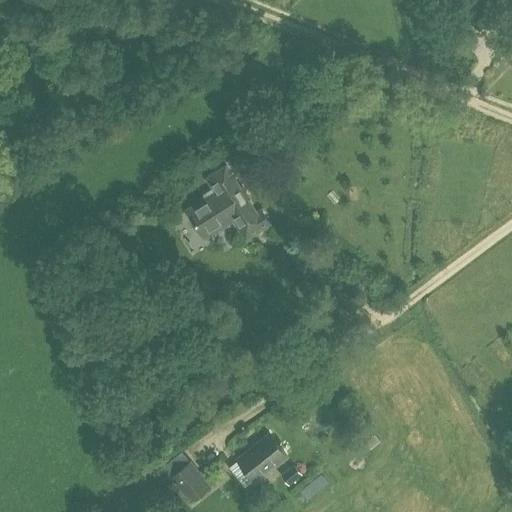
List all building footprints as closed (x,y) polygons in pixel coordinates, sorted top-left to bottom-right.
[(88,0),(79,20),(100,30),(111,7),(95,0),(88,0)] [(464,12),(479,32),(511,4),(511,1),(510,0),(469,0),(462,6),(466,10),(464,12)] [(233,219),(246,239),(270,223),(262,211),(258,214),(226,167),(208,179),(213,188),(203,194),(206,198),(187,211),(204,238),(233,219)] [(211,340),(217,354),(239,344),(233,331),(211,340)] [(238,460),(256,481),(287,455),(269,434),(238,460)] [(171,477),(192,503),(213,486),(192,460),(190,461),(184,452),(175,459),(155,474),(162,484),(171,477)] [(282,475),(290,485),(303,474),(295,464),(282,475)]
